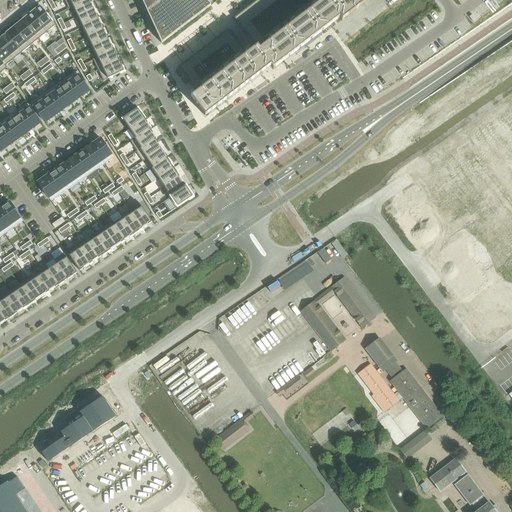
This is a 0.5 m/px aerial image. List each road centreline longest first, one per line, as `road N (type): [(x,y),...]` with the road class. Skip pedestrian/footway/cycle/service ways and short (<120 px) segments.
road 1 (residential): [(442,0),(454,17),(256,149),(229,115)]
road 2 (tertiary): [(0,391),(247,223)]
road 3 (tertiary): [(201,228),(0,366)]
road 4 (residential): [(201,228),(172,224),(0,344)]
road 5 (unclassified): [(482,358),(366,207)]
road 6 (residential): [(151,76),(0,188)]
road 7 (unclassified): [(113,379),(187,484),(147,511)]
road 8 (tertiary): [(374,124),(511,29)]
road 9 (tertiary): [(247,223),(374,124)]
road 10 (tertiary): [(374,124),(239,202)]
road 11 (unclassified): [(276,267),(149,354)]
road 12 (unclassified): [(366,207),(474,132)]
